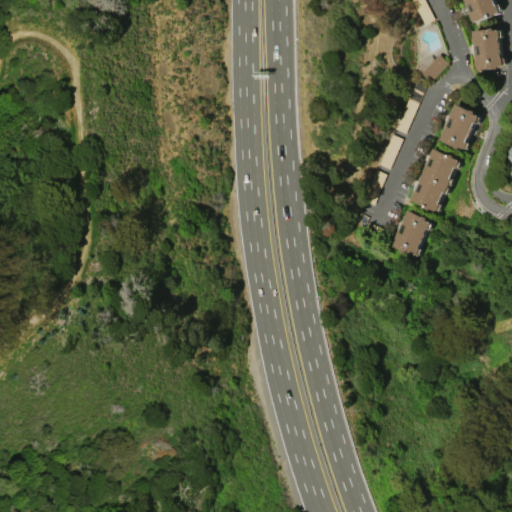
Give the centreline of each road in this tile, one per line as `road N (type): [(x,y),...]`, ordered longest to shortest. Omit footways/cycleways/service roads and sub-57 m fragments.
road 1 (motorway): [(359,511),(297,271),(277,0)]
road 2 (motorway): [(243,0),(255,246),(285,399),(320,511)]
road 3 (residential): [(438,0),(458,42),(456,75),(385,205)]
road 4 (residential): [(511,201),(486,186),(481,172),(511,87)]
